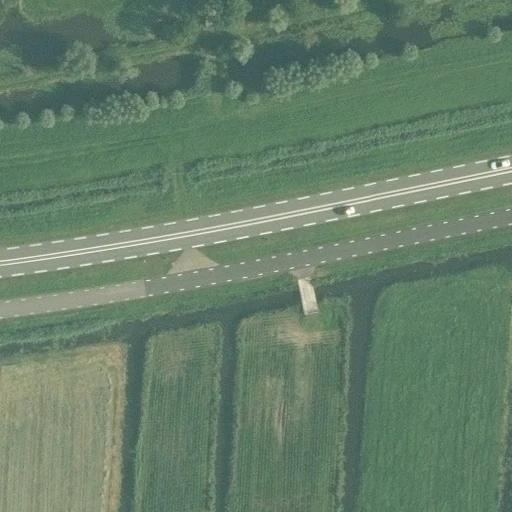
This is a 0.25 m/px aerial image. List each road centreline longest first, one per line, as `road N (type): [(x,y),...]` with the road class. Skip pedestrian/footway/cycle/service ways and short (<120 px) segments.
road 1 (unclassified): [(511,212),(0,306)]
road 2 (primary): [(0,263),(511,170)]
road 3 (track): [(176,152),(190,275)]
